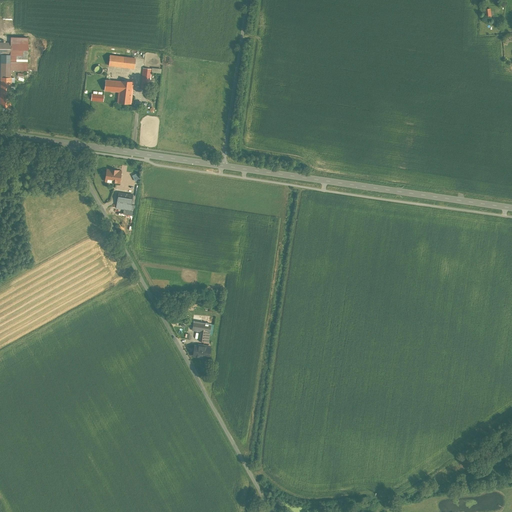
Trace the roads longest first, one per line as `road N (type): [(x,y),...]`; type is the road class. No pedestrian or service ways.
road 1 (unclassified): [(272,511),(70,144)]
road 2 (secondary): [(511,208),(222,166)]
road 3 (unclassified): [(246,0),(222,166)]
road 4 (secondary): [(222,166),(70,144)]
